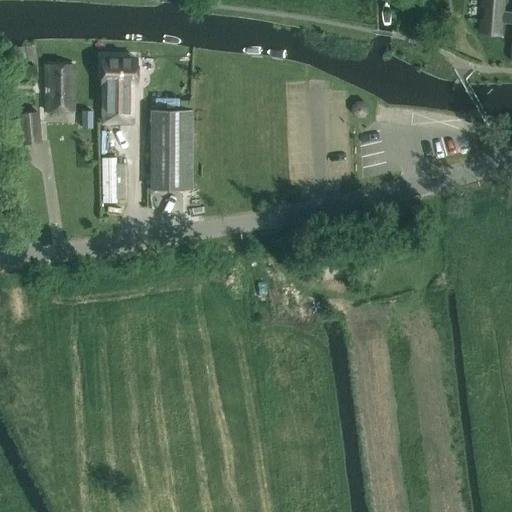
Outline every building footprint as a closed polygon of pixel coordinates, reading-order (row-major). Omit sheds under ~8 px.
[(511,11),(503,11),(503,0),(483,0),(483,5),(487,5),(486,19),(482,19),(480,32),(501,34),(502,21),(511,22),(511,11)] [(136,58),(100,58),(100,84),(104,84),(103,121),(130,121),(130,84),(136,84),(136,58)] [(73,111),(73,65),(46,64),(46,111),(73,111)] [(191,109),(150,109),(150,189),(191,189),(191,109)] [(40,142),(37,112),(15,113),(17,144),(40,142)] [(258,283),(243,284),(244,306),(260,305),(258,283)]
